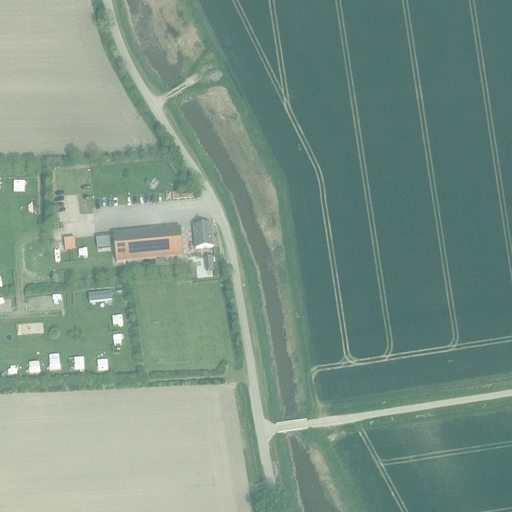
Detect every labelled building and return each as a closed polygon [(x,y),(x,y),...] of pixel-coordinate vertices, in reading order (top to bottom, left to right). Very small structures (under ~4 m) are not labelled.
[(195,249),(213,248),(211,225),(193,226),(195,249)] [(116,262),(182,256),(179,228),(113,235),(116,262)] [(111,247),(110,238),(96,239),(97,249),(111,247)] [(53,241),(55,273),(68,271),(66,250),(76,249),(75,239),(53,241)] [(44,271),(44,254),(31,254),(31,271),(44,271)] [(112,301),(111,292),(89,294),(89,302),(112,301)]
